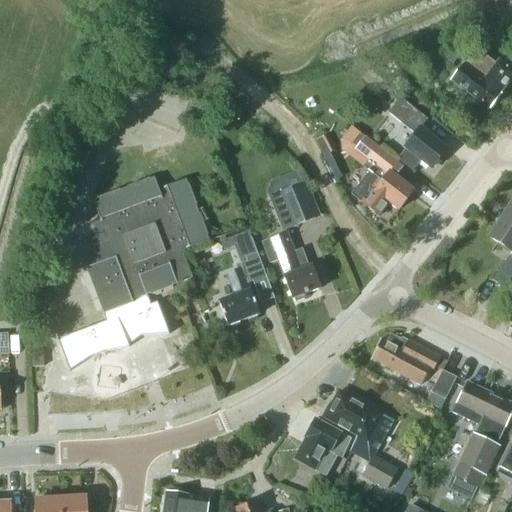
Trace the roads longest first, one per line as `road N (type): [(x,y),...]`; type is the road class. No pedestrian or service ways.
road 1 (unclassified): [(129,447),(237,416),(290,386),(384,293)]
road 2 (unclassified): [(384,293),(499,147)]
road 3 (residential): [(511,360),(384,293)]
road 4 (tertiary): [(0,457),(129,447)]
